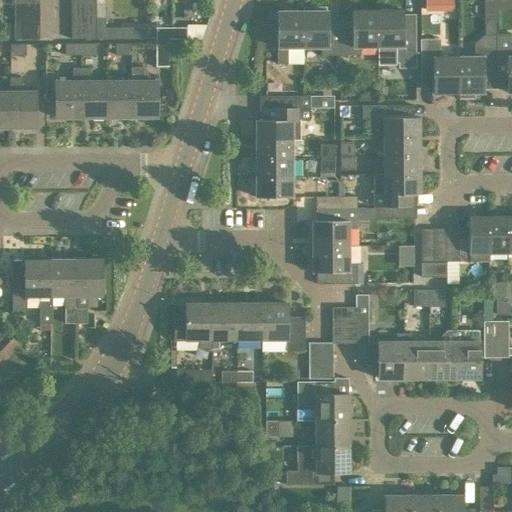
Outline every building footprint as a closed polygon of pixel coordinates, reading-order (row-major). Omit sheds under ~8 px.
[(427,0),(428,12),(441,12),(441,18),(460,17),(459,0),(427,0)] [(13,5),(13,16),(39,16),(39,4),(13,5)] [(70,5),(70,17),(95,17),(95,5),(70,5)] [(310,13),(301,13),(301,64),(303,64),(302,49),(320,49),(320,56),(339,56),(338,25),(327,25),(327,13),(324,13),(324,9),(310,9),(310,13)] [(351,24),(338,25),(339,56),(360,56),(360,49),(376,48),(376,12),(351,12),(351,24)] [(402,12),(376,12),(376,48),(395,48),(395,55),(415,55),(415,14),(402,14),(402,12)] [(301,64),(301,13),(276,13),(276,64),(301,64)] [(13,16),(13,24),(13,28),(39,28),(39,16),(13,16)] [(70,17),(71,29),(95,29),(95,17),(70,17)] [(105,27),(105,19),(96,19),(96,39),(146,39),(146,27),(105,27)] [(483,89),(496,89),(495,19),(484,19),(484,35),(473,43),(473,58),(458,58),(458,92),(458,98),(473,98),(473,92),(483,92),(483,89)] [(507,92),(511,92),(511,34),(496,34),(496,19),(495,19),(496,89),(507,89),(507,92)] [(13,28),(13,37),(12,40),(39,40),(39,28),(13,28)] [(155,28),(155,39),(168,40),(171,40),(171,28),(155,28)] [(186,28),(171,28),(171,40),(186,40),(186,28)] [(95,29),(71,29),(71,39),(95,39),(95,29)] [(168,40),(155,39),(155,67),(168,67),(168,40)] [(433,93),(458,92),(458,58),(439,59),(439,39),(419,39),(420,89),(433,89),(433,93)] [(114,43),(114,55),(130,55),(130,43),(114,43)] [(9,55),(25,56),(25,44),(9,44),(9,55)] [(80,56),(80,44),(65,44),(64,56),(80,56)] [(95,44),(80,44),(80,56),(95,56),(96,45),(95,44)] [(130,82),(130,119),(156,119),(156,82),(143,82),(143,67),(130,67),(130,82)] [(79,119),(80,68),(72,68),(72,75),(73,75),(73,82),(54,82),(54,119),(79,119)] [(89,68),(80,68),(79,119),(105,119),(105,82),(87,82),(87,75),(89,75),(89,68)] [(9,77),(9,93),(9,129),(35,129),(35,93),(21,93),(21,77),(9,77)] [(130,82),(105,82),(105,119),(130,119),(130,82)] [(9,93),(0,92),(0,128),(9,129),(9,93)] [(259,107),(259,109),(309,109),(310,96),(263,96),(263,107),(259,107)] [(374,107),(361,107),(362,119),(373,118),(373,138),(381,137),(381,136),(419,136),(418,117),(416,117),(414,117),(414,106),(374,107)] [(252,120),(252,140),(291,140),(299,140),(300,120),(309,120),(309,109),(259,109),(259,120),(252,120)] [(381,137),(382,156),(419,155),(419,136),(381,136),(381,137)] [(252,140),(252,159),(292,159),(291,140),(252,140)] [(339,142),(339,156),(353,156),(353,142),(339,142)] [(319,145),(319,159),(333,159),(333,144),(319,145)] [(382,156),(382,174),(419,174),(419,155),(382,156)] [(353,156),(339,156),(339,170),(354,170),(353,156)] [(252,159),(252,178),(292,178),(292,159),(252,159)] [(333,159),(319,159),(319,173),(334,172),(333,159)] [(374,175),(375,207),(415,207),(415,195),(419,195),(419,174),(382,174),(382,175),(374,175)] [(292,178),(252,178),(252,198),(292,198),(292,178)] [(315,196),(316,208),(356,208),(356,196),(315,196)] [(375,208),(375,219),(412,219),(415,219),(415,207),(375,207),(375,208)] [(312,220),(312,247),(348,246),(348,228),(356,228),(356,208),(316,208),(316,220),(312,220)] [(488,253),(488,216),(469,216),(469,228),(457,228),(457,261),(488,261),(488,253)] [(488,253),(507,253),(508,216),(488,216),(488,253)] [(421,261),(432,261),(433,228),(421,228),(421,261)] [(432,261),(445,261),(445,228),(433,228),(432,261)] [(445,261),(457,261),(457,228),(445,228),(445,261)] [(400,243),(400,264),(419,264),(418,243),(400,243)] [(348,246),(312,247),(313,272),(316,272),(316,284),(357,284),(356,264),(348,264),(348,246)] [(74,260),(49,261),(50,296),(50,330),(51,330),(51,296),(64,296),(64,324),(75,323),(74,260)] [(100,260),(74,260),(75,323),(86,323),(86,308),(88,308),(88,296),(100,296),(100,260)] [(50,296),(49,261),(23,261),(23,280),(11,280),(12,314),(25,314),(25,296),(39,296),(39,330),(50,330),(50,296)] [(446,277),(446,263),(421,263),(421,277),(446,277)] [(496,314),(507,314),(507,282),(507,297),(496,297),(496,314)] [(413,306),(429,306),(429,290),(413,290),(413,306)] [(429,290),(429,306),(444,306),(444,290),(429,290)] [(355,295),(354,307),(356,320),(356,323),(368,323),(367,295),(355,295)] [(199,349),(210,349),(210,303),(185,303),(185,318),(172,318),(172,342),(185,342),(185,341),(199,341),(199,349)] [(218,341),(236,341),(236,303),(210,303),(210,349),(218,349),(218,341)] [(236,341),(262,340),(262,303),(236,303),(236,341)] [(262,303),(262,340),(287,340),(287,351),(305,351),(305,317),(287,317),(287,303),(262,303)] [(331,308),(331,320),(343,320),(356,320),(354,307),(331,308)] [(331,320),(331,343),(332,343),(332,344),(343,344),(343,320),(331,320)] [(356,320),(343,320),(343,344),(356,344),(356,323),(356,320)] [(495,357),(496,321),(483,321),(483,357),(495,357)] [(507,321),(496,321),(495,357),(508,357),(507,321)] [(429,379),(454,379),(454,330),(446,330),(440,337),(440,342),(429,342),(429,379)] [(454,330),(454,379),(478,379),(478,330),(454,330)] [(0,339),(0,360),(17,344),(6,333),(0,339)] [(377,379),(403,379),(403,333),(396,333),(395,342),(377,342),(377,379)] [(403,379),(429,379),(429,342),(410,342),(410,333),(403,333),(403,379)] [(307,344),(307,367),(320,367),(320,343),(307,343),(307,344)] [(332,343),(331,343),(320,343),(320,367),(332,367),(332,344),(332,343)] [(332,367),(320,367),(307,367),(307,379),(332,379),(332,367)] [(183,370),(183,368),(160,368),(160,383),(211,383),(211,370),(183,370)] [(221,382),(236,382),(236,371),(221,371),(221,382)] [(236,371),(236,382),(251,382),(251,371),(236,371)] [(314,407),(314,420),(348,420),(348,394),(333,394),(333,382),(296,382),(296,407),(314,407)] [(265,421),(265,436),(277,436),(281,435),(284,433),(288,431),(290,426),(290,420),(265,421)] [(314,420),(314,446),(348,445),(348,420),(314,420)] [(348,445),(314,446),(296,446),(296,471),(285,471),(285,485),(333,485),(333,472),(349,472),(348,445)] [(478,486),(478,511),(492,511),(492,486),(478,486)] [(410,511),(410,495),(406,495),(403,490),(390,490),(387,495),(384,495),(384,511),(410,511)] [(436,511),(436,495),(410,495),(410,511),(436,511)] [(461,511),(462,495),(436,495),(436,511),(461,511)]
